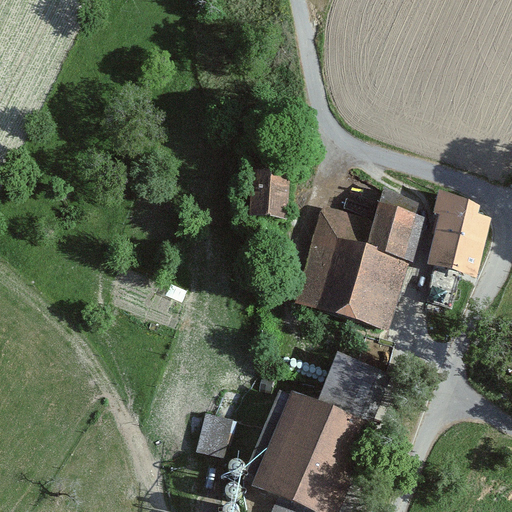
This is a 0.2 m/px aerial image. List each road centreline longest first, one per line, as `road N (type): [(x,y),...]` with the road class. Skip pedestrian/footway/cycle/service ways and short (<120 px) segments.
road 1 (unclassified): [(298,0),(318,101),(338,138),(511,209)]
road 2 (track): [(401,511),(511,219)]
